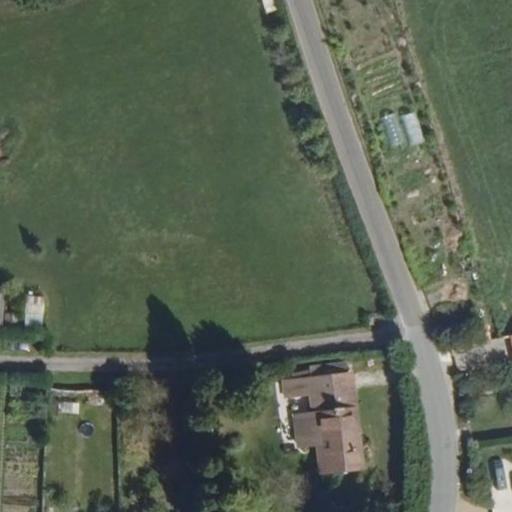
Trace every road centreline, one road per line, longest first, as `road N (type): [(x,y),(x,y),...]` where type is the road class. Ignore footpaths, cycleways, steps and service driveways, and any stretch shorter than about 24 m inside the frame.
road 1 (unknown): [(0,359),(420,343)]
road 2 (unclassified): [(420,343),(359,196),(299,0)]
road 3 (residential): [(432,511),(420,343)]
